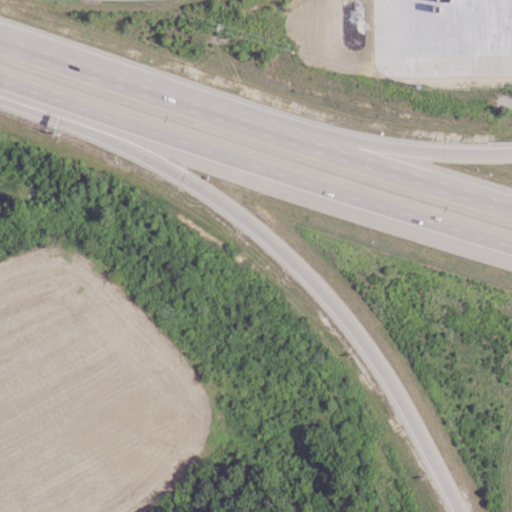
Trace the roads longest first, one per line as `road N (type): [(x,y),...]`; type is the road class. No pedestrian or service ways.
road 1 (motorway): [(0,99),(161,164),(293,262),(380,367),(461,511)]
road 2 (motorway): [(0,78),(511,245)]
road 3 (motorway): [(288,142),(0,44)]
road 4 (motorway): [(511,211),(288,142)]
road 5 (motorway): [(511,153),(288,142)]
